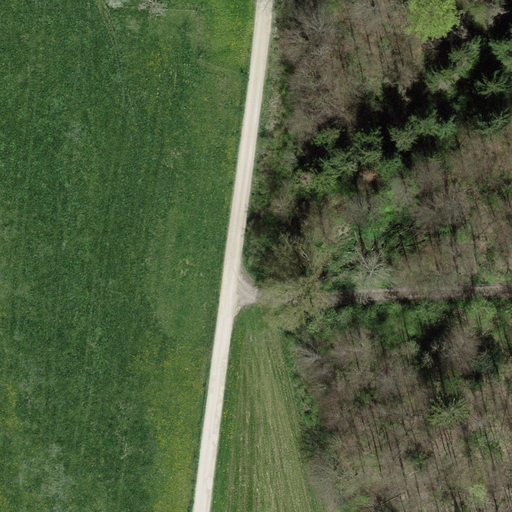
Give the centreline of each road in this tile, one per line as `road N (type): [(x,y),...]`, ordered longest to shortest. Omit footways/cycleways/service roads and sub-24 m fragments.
road 1 (track): [(201,511),(267,0)]
road 2 (track): [(232,284),(511,291)]
